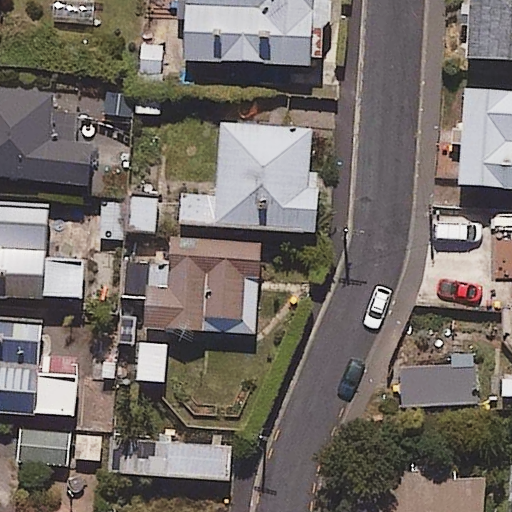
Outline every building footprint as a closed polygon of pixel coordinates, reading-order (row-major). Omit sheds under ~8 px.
[(183,0),(181,62),(308,66),(309,30),(328,30),(329,0),(183,0)] [(511,0),(466,0),(464,61),(511,62),(511,0)] [(51,92),(0,88),(0,179),(87,186),(90,145),(74,143),(76,114),(49,112),(51,92)] [(511,91),(465,88),(458,187),(511,190),(511,91)] [(310,130),(218,125),(215,197),(179,195),(177,226),(313,234),(316,189),(307,189),(310,130)] [(155,197),(99,199),(101,235),(156,233),(155,197)] [(46,206),(0,203),(0,297),(80,300),(82,258),(44,257),(46,206)] [(259,246),(168,241),(167,264),(125,261),(123,300),(141,302),(139,329),(254,335),(259,246)] [(0,413),(75,416),(77,358),(39,357),(40,319),(0,318),(0,413)] [(477,403),(474,364),(401,369),(404,408),(477,403)] [(68,462),(70,434),(20,431),(18,463),(68,466),(68,462)] [(230,445),(117,441),(115,475),(229,480),(230,445)] [(483,511),(481,470),(340,476),(341,511),(483,511)]
